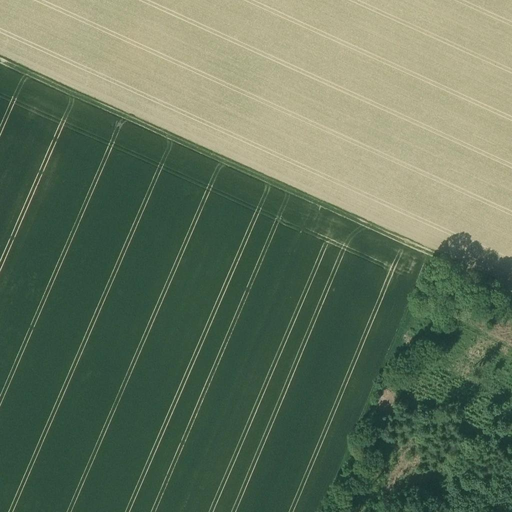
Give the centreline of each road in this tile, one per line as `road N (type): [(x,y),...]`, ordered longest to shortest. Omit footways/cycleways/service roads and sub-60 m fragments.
road 1 (track): [(511,293),(0,61)]
road 2 (track): [(323,511),(429,256)]
